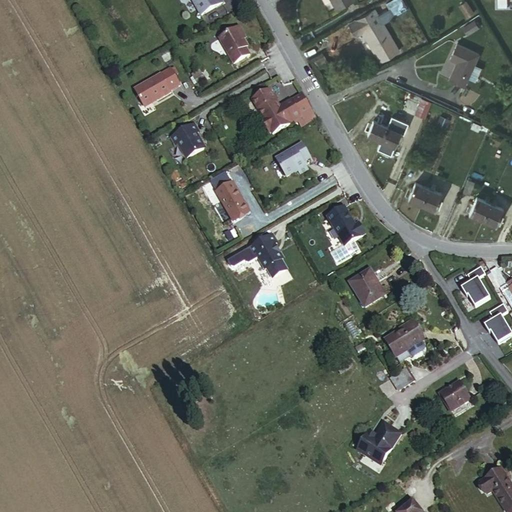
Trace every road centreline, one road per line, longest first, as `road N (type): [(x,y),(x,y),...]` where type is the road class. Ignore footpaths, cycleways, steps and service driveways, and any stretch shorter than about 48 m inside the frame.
road 1 (residential): [(406,229),(370,191),(261,3)]
road 2 (residential): [(511,386),(406,229)]
